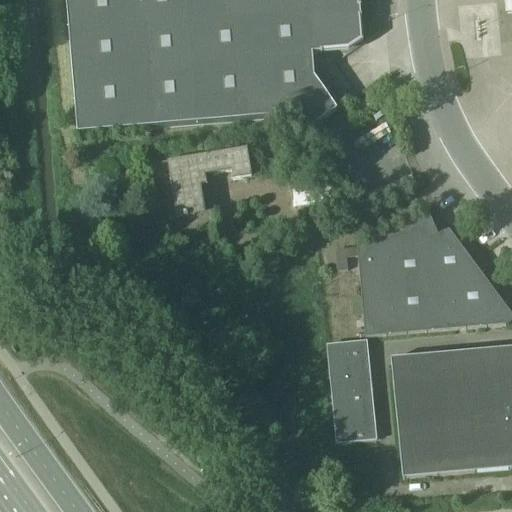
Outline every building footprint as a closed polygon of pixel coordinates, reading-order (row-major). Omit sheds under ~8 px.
[(363,45),(358,0),(64,0),(77,138),(297,119),(321,155),(322,154),(308,134),(337,114),(313,81),(312,59),(347,56),(363,45)] [(511,0),(503,0),(505,16),(511,15),(511,0)] [(376,107),(369,98),(350,111),(357,121),(376,107)] [(231,173),(233,182),(250,179),(246,151),(171,164),(173,176),(169,176),(176,220),(194,217),(192,206),(202,204),(200,188),(206,187),(204,178),(231,173)] [(511,326),(511,318),(448,234),(423,245),(415,227),(417,226),(416,226),(429,220),(428,219),(355,250),(364,341),(506,330),(511,326)] [(511,472),(511,352),(390,363),(392,385),(371,387),(367,345),(327,349),(336,448),(376,443),(372,396),(393,394),(402,482),(511,472)]
